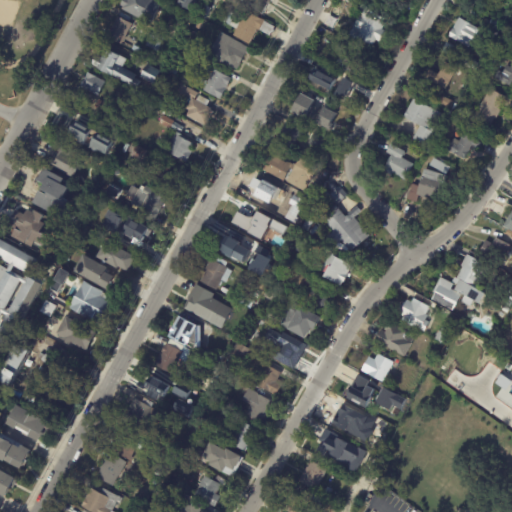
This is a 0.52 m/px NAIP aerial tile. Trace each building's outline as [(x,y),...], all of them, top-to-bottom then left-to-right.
[(150,26),(120,11),(121,9),(119,7),(122,0),(154,0),(161,3),(150,26)] [(193,0),(187,13),(175,6),(177,0),(193,0)] [(269,0),(262,15),(252,9),(256,1),(254,0),(236,0),(235,3),(229,0),(269,0)] [(496,10),(478,0),(495,0),(500,3),(496,10)] [(207,7),(211,9),(205,20),(198,16),(204,6),(207,7)] [(379,18),(382,20),(381,23),(384,24),(381,30),(384,32),(378,43),(375,41),(371,48),(362,44),(362,45),(348,37),(359,16),(356,14),(360,8),(379,18)] [(273,27),(274,28),(269,37),(258,31),(258,32),(256,31),(248,45),(232,36),(235,30),(228,26),(228,25),(223,23),(228,13),(241,20),(245,13),(259,20),(260,19),(263,21),(263,22),(273,27)] [(506,18),(498,33),(487,27),(493,16),(499,19),(501,16),(506,18)] [(130,26),(124,37),(127,39),(123,46),(121,44),(120,46),(104,36),(107,31),(108,32),(117,17),(131,25),(130,26)] [(468,49),(447,37),(457,18),(478,30),(468,49)] [(152,32),(163,38),(156,52),(144,46),(151,31),(152,32)] [(489,31),(497,36),(494,40),(486,36),(489,31)] [(198,35),(193,45),(187,43),(192,32),(198,35)] [(246,48),(247,49),(235,70),(233,69),(233,70),(225,66),(224,68),(205,58),(219,33),(246,48)] [(509,45),(505,52),(494,47),(498,40),(509,45)] [(441,51),(445,44),(452,47),(447,57),(440,54),(441,51)] [(344,49),(366,62),(358,76),(342,66),(343,63),(333,57),(339,47),(343,50),(344,49)] [(124,70),(135,76),(133,80),(139,83),(135,91),(110,77),(109,78),(107,77),(106,77),(93,71),(94,69),(88,66),(93,56),(99,59),(100,56),(99,55),(102,49),(124,61),(120,69),(124,70)] [(467,59),(478,65),(474,73),(463,67),(467,59)] [(312,66),(315,60),(326,66),(320,78),(308,72),(312,66)] [(454,71),(444,91),(423,79),(428,71),(437,76),(443,63),(455,70),(454,71)] [(147,66),(159,73),(152,86),(138,79),(146,65),(147,66)] [(511,89),(494,80),(498,73),(502,74),(505,67),(509,69),(511,65),(511,89)] [(177,71),(174,76),(167,72),(170,68),(177,71)] [(221,74),(231,79),(219,100),(203,91),(205,87),(199,84),(201,80),(207,83),(214,70),(221,74)] [(96,97),(79,88),(87,74),(104,83),(96,97)] [(350,93),(343,106),(321,93),(321,94),(309,87),(315,76),(327,83),(329,79),(331,80),(332,78),(349,88),(347,91),(350,93)] [(481,92),(470,86),(476,77),(486,83),(481,92)] [(206,101),(208,102),(206,107),(210,110),(209,111),(212,113),(204,128),(184,117),(187,112),(184,111),(189,101),(182,97),(180,101),(172,97),(179,85),(197,94),(196,96),(206,101)] [(497,115),(495,121),(493,120),(487,130),(473,122),(480,112),(477,110),(489,90),(504,99),(498,111),(500,112),(497,115)] [(444,98),(454,103),(450,111),(439,105),(442,97),(444,98)] [(309,99),(324,108),(314,128),(292,115),(299,102),(305,105),(308,99),(309,99)] [(425,148),(412,140),(418,127),(402,119),(412,99),(443,116),(425,148)] [(98,101),(112,109),(107,117),(92,108),(97,100),(98,101)] [(337,113),(324,107),(316,122),(329,129),(337,113)] [(82,119),(78,127),(82,129),(73,145),(53,134),(62,118),(66,120),(70,113),(82,119)] [(171,122),(172,122),(168,131),(157,125),(161,117),(171,122)] [(291,119),(307,128),(294,149),(279,140),(284,130),(283,129),(290,118),(291,119)] [(328,139),(321,152),(306,144),(313,131),(328,139)] [(191,151),(184,164),(164,151),(175,133),(179,136),(179,137),(192,145),(191,146),(194,147),(191,151)] [(464,135),(481,144),(478,151),(471,147),(464,160),(444,150),(448,141),(451,143),(453,140),(459,143),(463,135),(464,135)] [(140,163),(119,153),(124,142),(146,152),(140,163)] [(390,176),(382,172),(390,157),(385,155),(390,145),(404,153),(401,159),(413,165),(405,181),(393,175),(392,177),(390,176)] [(81,156),(79,161),(81,162),(73,179),(46,165),(51,157),(53,158),(55,154),(56,155),(60,146),(81,156)] [(414,149),(421,152),(418,159),(411,156),(414,149)] [(282,156),(283,157),(280,162),(285,164),(285,163),(288,164),(294,167),(298,160),(313,168),(306,180),(309,181),(303,193),(285,184),(291,171),(289,170),(282,183),(261,172),(265,165),(263,164),(270,150),(282,156)] [(432,159),(449,169),(445,176),(428,167),(432,159)] [(172,166),(169,173),(178,177),(175,184),(173,184),(171,188),(168,186),(166,191),(146,180),(154,165),(161,168),(164,162),(172,166)] [(62,181),(59,187),(66,191),(61,201),(66,203),(60,217),(53,213),(51,216),(31,205),(37,194),(44,197),(44,196),(38,193),(41,186),(35,183),(41,170),(62,181)] [(424,199),(417,197),(416,202),(414,201),(414,203),(406,201),(411,185),(417,188),(423,170),(445,177),(437,203),(424,199)] [(270,184),(274,186),(273,187),(280,191),(276,198),(269,194),(261,208),(245,200),(258,177),(270,184)] [(320,183),(312,199),(306,196),(314,180),(320,183)] [(101,186),(97,192),(92,189),(95,183),(101,186)] [(336,187),(336,188),(332,193),(327,188),(331,183),(336,187)] [(162,205),(151,225),(140,219),(143,214),(129,206),(136,192),(137,192),(140,188),(142,189),(143,188),(165,200),(162,205)] [(338,204),(335,207),(327,199),(323,203),(323,202),(320,209),(314,205),(318,198),(323,191),(328,197),(336,189),(345,197),(338,204)] [(288,210),(285,216),(278,213),(281,206),(288,210)] [(242,207),(257,215),(246,236),(228,227),(235,215),(236,216),(241,207),(242,207)] [(9,224),(15,227),(10,237),(33,247),(36,242),(44,246),(49,235),(41,232),(48,217),(28,208),(26,215),(15,210),(9,224)] [(313,208),(320,212),(316,220),(308,215),(313,208)] [(346,218),(347,218),(350,221),(353,219),(368,237),(350,253),(340,243),(333,249),(325,240),(332,233),(321,220),(335,208),(344,218),(346,218)] [(511,209),(511,231),(502,226),(511,209)] [(103,226),(123,234),(129,218),(109,210),(103,226)] [(142,243),(141,244),(138,243),(133,253),(119,246),(125,235),(118,231),(125,218),(149,231),(146,236),(148,237),(145,243),(143,241),(142,243)] [(313,222),(307,232),(301,229),(306,219),(313,222)] [(237,235),(246,239),(243,244),(248,247),(238,267),(214,255),(221,240),(229,244),(232,238),(234,238),(236,234),(237,235)] [(508,244),(509,245),(499,265),(478,254),(485,240),(491,243),(494,237),(508,244)] [(0,241),(38,262),(30,276),(15,268),(12,273),(27,281),(28,278),(35,282),(0,346),(0,329),(7,317),(4,315),(0,323),(0,264),(9,269),(11,265),(0,259),(0,241)] [(137,261),(130,273),(120,268),(119,270),(108,265),(107,266),(104,265),(105,263),(98,259),(107,242),(138,259),(137,261)] [(260,249),(274,257),(271,263),(257,255),(260,249)] [(113,279),(107,290),(74,272),(83,255),(107,268),(105,273),(114,277),(113,279)] [(347,264),(353,267),(351,272),(352,272),(349,278),(346,277),(343,282),(342,282),(340,287),(321,277),(327,266),(323,264),(327,256),(329,257),(330,255),(347,264)] [(471,258),(483,264),(474,282),(475,283),(472,288),(484,294),(478,304),(461,295),(453,312),(431,301),(434,293),(433,293),(440,278),(454,285),(463,268),(461,267),(467,255),(471,258)] [(227,269),(225,274),(231,278),(222,293),(216,290),(216,291),(199,282),(205,271),(204,271),(211,259),(228,269),(227,269)] [(289,266),(285,273),(280,270),(284,263),(289,266)] [(66,279),(60,289),(51,284),(57,272),(67,277),(66,279)] [(511,278),(511,298),(502,293),(511,278)] [(324,287),(328,289),(324,298),(327,300),(321,312),(300,301),(311,280),(324,287)] [(249,308),(235,300),(238,294),(232,291),(238,282),(244,285),(239,293),(247,298),(247,299),(252,302),(249,308)] [(102,321),(99,327),(85,319),(84,321),(67,311),(82,284),(101,294),(101,295),(108,299),(106,302),(111,305),(102,321)] [(230,312),(221,330),(183,310),(196,285),(214,295),(212,299),(232,309),(230,312)] [(267,288),(275,292),(271,301),(263,296),(267,288)] [(423,304),(427,306),(421,319),(427,322),(423,331),(403,322),(405,317),(395,312),(398,305),(400,306),(401,303),(403,304),(405,300),(410,302),(412,299),(423,304)] [(40,300),(54,308),(48,319),(35,311),(40,300)] [(320,318),(314,330),(316,331),(313,336),(308,334),(304,340),(279,325),(280,323),(278,322),(280,318),(281,319),(283,315),(282,315),(290,301),(320,318)] [(507,314),(500,310),(502,305),(509,309),(507,314)] [(455,317),(452,324),(445,321),(449,314),(455,317)] [(180,318),(205,331),(196,348),(186,343),(184,347),(165,337),(176,316),(180,318)] [(254,316),(258,318),(256,323),(259,324),(256,328),(249,325),(254,316)] [(92,337),(84,354),(71,347),(70,350),(60,344),(61,343),(53,339),(64,319),(94,335),(92,337)] [(374,341),(380,330),(384,332),(385,331),(382,329),(387,321),(415,336),(403,357),(374,341)] [(439,331),(441,328),(447,331),(445,334),(446,335),(441,344),(434,339),(439,331)] [(302,348),(304,349),(296,363),(294,362),(290,369),(269,357),(274,348),(269,346),(273,339),(275,340),(279,333),(293,341),(293,343),(302,348)] [(182,366),(176,363),(170,374),(153,365),(165,343),(166,344),(169,339),(190,351),(182,367),(182,366)] [(260,356),(254,367),(244,362),(242,366),(228,359),(237,343),(260,356)] [(26,359),(7,393),(0,389),(0,375),(14,351),(26,358),(26,359)] [(214,352),(224,358),(220,366),(210,360),(214,352)] [(73,367),(68,377),(47,365),(52,355),(74,367),(73,367)] [(389,361),(392,362),(384,378),(387,380),(385,384),(360,371),(368,357),(373,360),(376,355),(389,361)] [(50,359),(46,366),(40,363),(40,362),(39,361),(41,356),(43,357),(44,356),(50,359)] [(235,365),(231,371),(225,367),(228,361),(235,365)] [(208,364),(217,370),(214,375),(205,370),(208,364)] [(280,374),(275,383),(280,386),(275,397),(254,385),(261,371),(260,371),(262,367),(263,368),(264,365),(280,374)] [(69,387),(64,395),(68,398),(64,404),(60,401),(58,405),(39,394),(40,392),(35,389),(37,385),(31,382),(40,368),(69,387)] [(158,372),(173,379),(172,382),(194,393),(187,407),(173,400),(173,398),(165,394),(159,405),(138,394),(146,380),(152,383),(158,371),(158,372)] [(361,372),(382,385),(379,390),(376,388),(376,387),(373,385),(359,408),(344,399),(350,388),(348,387),(354,375),(357,377),(360,372),(361,372)] [(19,381),(29,386),(25,393),(16,387),(19,381)] [(401,410),(405,397),(380,388),(375,404),(391,409),(392,406),(401,410)] [(251,392),(272,403),(261,425),(241,414),(249,400),(246,398),(250,391),(251,392)] [(144,399),(152,403),(150,408),(157,412),(144,435),(122,423),(129,411),(126,410),(132,399),(140,403),(143,398),(144,399)] [(340,405),(351,411),(349,415),(354,418),(355,417),(358,419),(358,420),(365,424),(356,440),(330,425),(337,413),(335,412),(339,404),(340,405)] [(38,441),(49,422),(17,405),(7,424),(38,441)] [(191,415),(188,421),(183,418),(186,412),(191,415)] [(204,420),(201,426),(194,422),(198,416),(204,420)] [(251,427),(258,431),(253,439),(251,438),(244,452),(228,444),(236,429),(235,429),(239,421),(251,427)] [(110,437),(116,427),(119,428),(120,426),(145,440),(139,451),(134,449),(127,461),(106,449),(110,443),(108,441),(110,437)] [(389,434),(384,445),(378,441),(382,431),(389,434)] [(166,436),(163,442),(157,438),(160,432),(166,436)] [(345,444),(339,454),(336,453),(330,464),(313,454),(325,432),(345,444)] [(30,450),(0,435),(0,458),(21,469),(30,450)] [(346,444),(349,440),(359,446),(356,451),(346,444)] [(362,446),(367,450),(363,456),(358,452),(362,446)] [(104,453),(109,456),(110,455),(131,466),(123,481),(116,477),(111,487),(95,478),(99,470),(97,469),(102,460),(99,458),(102,452),(104,453)] [(241,460),(238,466),(241,467),(232,483),(206,468),(216,452),(227,459),(230,453),(242,459),(241,460)] [(156,459),(162,464),(158,470),(152,465),(156,459)] [(316,465),(326,470),(315,492),(297,482),(305,467),(307,468),(310,462),(316,465)] [(0,493),(6,497),(16,479),(0,469),(0,493)] [(359,470),(364,474),(360,479),(355,475),(359,470)] [(213,482),(220,485),(215,494),(220,497),(214,508),(192,496),(203,476),(213,482)] [(173,490),(174,490),(168,502),(154,495),(160,483),(173,490)] [(332,490),(328,498),(323,495),(327,488),(332,490)] [(102,489),(121,499),(118,504),(115,502),(110,511),(88,511),(80,507),(84,500),(81,498),(84,492),(86,494),(89,489),(99,493),(101,489),(102,489)] [(310,499),(316,502),(310,511),(286,511),(283,510),(291,497),(297,500),(300,494),(310,499)] [(336,508),(333,511),(330,511),(320,507),(321,504),(310,499),(313,495),(325,501),(324,502),(336,508)] [(204,511),(174,511),(180,502),(189,507),(190,504),(204,511)]
